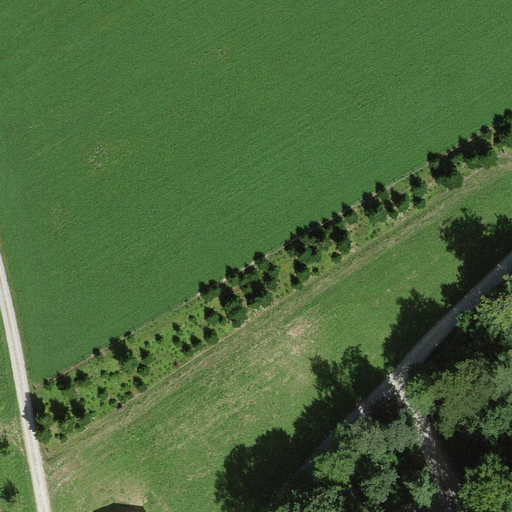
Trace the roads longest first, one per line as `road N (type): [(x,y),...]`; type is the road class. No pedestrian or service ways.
road 1 (track): [(0,277),(44,511)]
road 2 (track): [(390,383),(511,263)]
road 3 (track): [(283,511),(390,383)]
road 4 (track): [(390,383),(459,511)]
